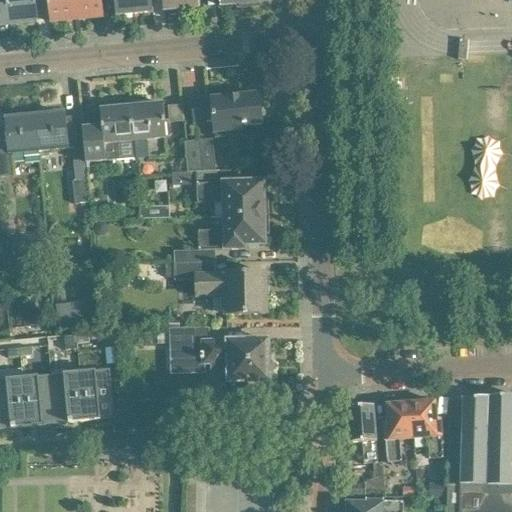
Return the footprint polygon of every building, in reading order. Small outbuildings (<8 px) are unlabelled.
[(11,27),(8,0),(0,0),(0,30),(5,30),(7,27),(11,27)] [(8,0),(11,27),(14,27),(17,29),(22,28),(24,26),(38,25),(35,0),(8,0)] [(78,21),(76,0),(48,0),(50,23),(78,21)] [(76,0),(78,21),(104,18),(102,0),(76,0)] [(114,0),(116,17),(153,14),(151,0),(114,0)] [(163,0),(165,13),(170,12),(170,16),(182,15),(182,11),(198,10),(196,0),(163,0)] [(219,0),(220,8),(237,6),(239,9),(249,8),(248,0),(219,0)] [(192,103),(194,122),(195,125),(213,123),(214,134),(243,131),(243,127),(262,125),(260,96),(192,103)] [(164,105),(134,108),(136,142),(147,140),(149,160),(169,158),(166,138),(167,138),(166,125),(164,105)] [(136,142),(134,108),(101,112),(103,129),(83,131),(85,150),(87,165),(136,158),(134,142),(136,142)] [(64,115),(35,117),(38,155),(54,153),(54,151),(68,150),(77,149),(75,127),(66,127),(64,115)] [(0,128),(0,178),(13,178),(11,155),(24,154),(24,156),(38,155),(35,117),(7,120),(7,127),(0,128)] [(186,140),(189,171),(205,170),(203,139),(186,140)] [(88,182),(73,183),(76,206),(90,204),(88,182)] [(224,205),(224,219),(265,218),(264,183),(197,185),(198,205),(224,205)] [(164,220),(164,207),(139,208),(139,220),(164,220)] [(174,253),(174,265),(216,264),(216,263),(215,263),(215,252),(246,251),(245,247),(266,246),(265,218),(224,219),(224,232),(198,232),(199,252),(174,253)] [(100,226),(97,229),(97,233),(100,236),(104,236),(107,232),(107,228),(104,225),(100,226)] [(216,264),(174,265),(174,281),(195,281),(196,299),(223,298),(224,317),(268,316),(267,274),(216,276),(216,264)] [(92,306),(60,310),(62,326),(94,322),(92,306)] [(120,317),(107,317),(107,331),(108,331),(121,331),(120,317)] [(209,330),(170,331),(170,347),(170,364),(204,363),(204,366),(211,365),(212,370),(229,370),(229,383),(233,383),(233,389),(238,393),(244,393),(248,388),(248,383),(269,382),(268,342),(210,343),(209,330)] [(117,333),(101,335),(102,348),(117,346),(117,333)] [(88,336),(77,337),(77,344),(89,343),(88,336)] [(77,337),(65,338),(66,351),(78,350),(77,344),(77,337)] [(32,349),(20,350),(21,358),(33,356),(32,349)] [(20,350),(8,351),(9,359),(21,358),(20,350)] [(110,371),(80,374),(85,423),(114,420),(110,371)] [(80,374),(51,377),(56,425),(85,423),(80,374)] [(51,377),(23,380),(27,428),(56,425),(51,377)] [(23,380),(0,381),(0,430),(27,428),(23,380)] [(511,439),(511,396),(463,401),(462,434),(500,435),(499,439),(511,439)] [(426,401),(410,403),(413,440),(428,438),(430,460),(443,458),(440,420),(437,420),(436,402),(426,403),(426,401)] [(413,440),(410,403),(395,404),(395,406),(386,407),(388,424),(385,425),(387,451),(388,463),(401,462),(400,441),(413,440)] [(374,481),(366,482),(366,491),(385,491),(383,464),(378,464),(373,407),(369,408),(349,409),(350,426),(349,427),(350,445),(362,444),(364,466),(374,465),(374,481)] [(462,434),(461,486),(511,486),(511,439),(499,439),(500,435),(462,434)] [(348,485),(348,498),(366,498),(366,486),(348,485)] [(431,485),(431,499),(446,499),(446,485),(431,485)] [(448,486),(446,511),(459,511),(461,486),(448,486)] [(459,511),(511,511),(511,486),(461,486),(459,511)] [(404,489),(404,499),(414,499),(414,490),(404,489)] [(434,500),(434,510),(444,510),(444,500),(434,500)] [(348,505),(347,511),(402,511),(403,504),(386,503),(366,503),(366,505),(348,505)]
